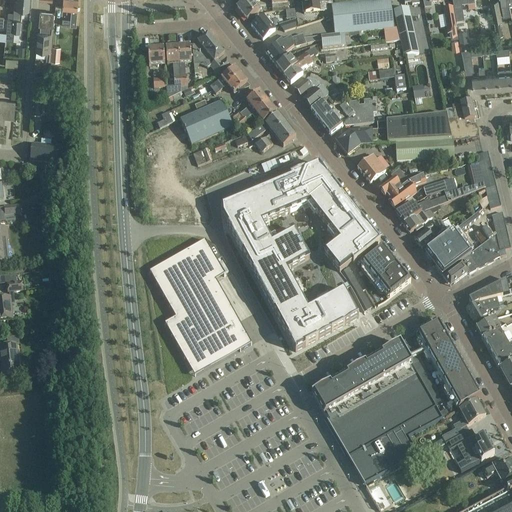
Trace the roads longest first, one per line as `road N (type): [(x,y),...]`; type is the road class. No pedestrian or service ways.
road 1 (secondary): [(139,511),(145,429),(123,220),(118,0)]
road 2 (residential): [(440,296),(203,0)]
road 3 (residential): [(0,155),(25,156),(35,0)]
road 4 (unclassified): [(291,383),(440,296)]
road 5 (unclassified): [(511,422),(443,301)]
road 6 (residential): [(511,214),(489,125),(493,113),(511,105)]
